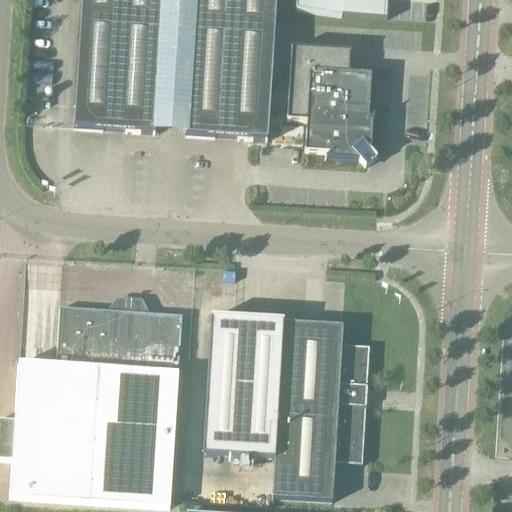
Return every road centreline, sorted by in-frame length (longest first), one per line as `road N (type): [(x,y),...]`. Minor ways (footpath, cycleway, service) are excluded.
road 1 (unclassified): [(466,255),(27,220),(0,184)]
road 2 (unclassified): [(450,511),(466,255)]
road 3 (unclassified): [(466,255),(480,0)]
